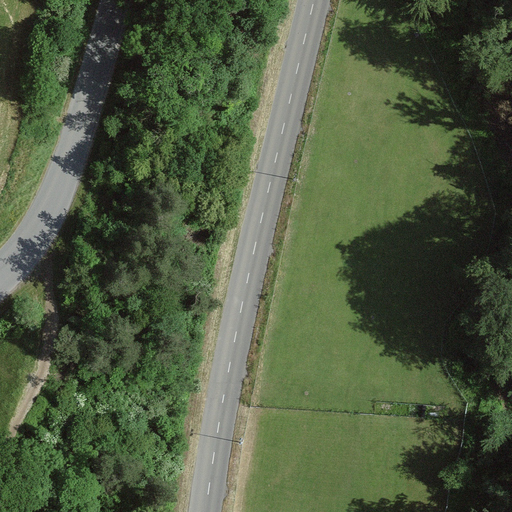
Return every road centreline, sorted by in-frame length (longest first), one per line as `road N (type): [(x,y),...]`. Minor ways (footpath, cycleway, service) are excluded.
road 1 (unclassified): [(206,511),(316,0)]
road 2 (unclassified): [(116,0),(46,224),(0,276)]
